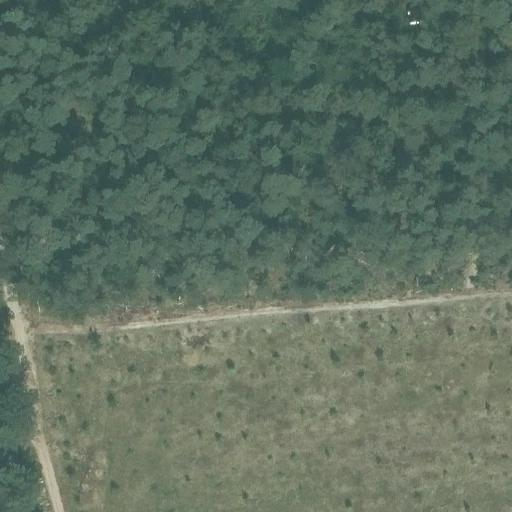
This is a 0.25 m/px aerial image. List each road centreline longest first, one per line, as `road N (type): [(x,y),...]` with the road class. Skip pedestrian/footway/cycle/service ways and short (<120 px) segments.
road 1 (track): [(20,346),(511,311)]
road 2 (track): [(0,248),(57,511)]
